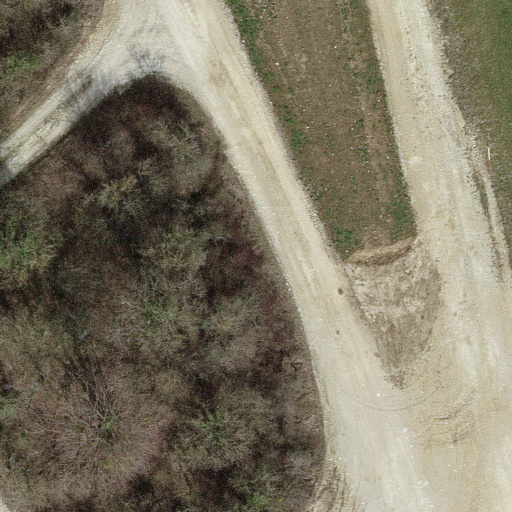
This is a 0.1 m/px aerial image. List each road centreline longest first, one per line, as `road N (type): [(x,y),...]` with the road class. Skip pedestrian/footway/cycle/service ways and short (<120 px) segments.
road 1 (track): [(402,0),(511,480)]
road 2 (track): [(360,399),(308,257),(165,0)]
road 3 (track): [(0,170),(167,3)]
road 4 (track): [(493,404),(360,399)]
